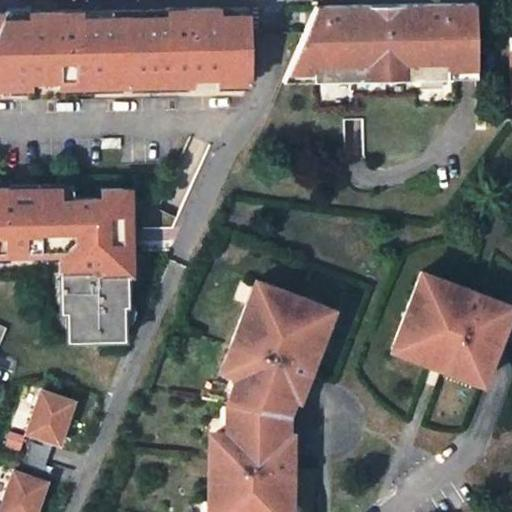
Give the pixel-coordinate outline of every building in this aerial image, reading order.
[(352,70),(416,70),(416,80),(475,78),(475,50),(473,2),(455,3),(455,11),(442,11),(442,3),(404,4),(397,12),(368,13),(360,5),(312,6),(283,72),(309,71),(310,82),(352,81),(352,70)] [(442,11),(455,11),(455,3),(450,3),(442,3),(442,11)] [(257,88),(258,7),(146,10),(137,86),(257,88)] [(0,98),(137,86),(146,10),(3,13),(0,20),(0,98)] [(352,81),(416,80),(416,70),(352,70),(352,81)] [(278,82),(310,82),(309,71),(283,72),(278,82)] [(0,263),(63,261),(66,315),(75,315),(76,337),(130,336),(127,305),(135,306),(135,271),(140,271),(136,186),(104,186),(104,195),(71,195),(72,185),(0,187),(0,263)] [(418,280),(441,288),(444,282),(421,273),(418,280)] [(250,306),(259,281),(252,279),(243,303),(250,306)] [(485,297),(444,282),(441,288),(418,280),(394,342),(418,350),(415,358),(429,363),(438,342),(451,346),(446,362),(474,372),(479,359),(489,363),(508,313),(483,303),(485,297)] [(305,374),(321,332),(314,329),(323,307),(259,281),(250,306),(243,303),(228,346),(234,348),(227,371),(236,375),(243,378),(237,394),(277,415),(278,415),(278,413),(285,394),(280,392),(288,368),(305,374)] [(321,332),(330,310),(323,307),(314,329),(321,332)] [(418,350),(394,342),(391,349),(415,358),(418,350)] [(446,362),(451,346),(438,342),(429,363),(444,368),(446,362)] [(479,359),(474,372),(446,362),(444,368),(445,368),(483,383),(489,363),(479,359)] [(237,394),(243,378),(236,375),(230,390),(226,401),(233,401),(237,394)] [(43,384),(26,431),(64,444),(81,397),(43,384)] [(209,457),(209,500),(216,500),(216,511),(284,511),(284,508),(284,501),(290,501),(290,495),(290,458),(271,457),(270,433),(278,433),(278,426),(278,415),(277,415),(237,394),(233,401),(233,432),(226,432),(218,432),(217,456),(209,457)] [(285,415),(291,396),(286,394),(285,394),(278,413),(285,415)] [(44,467),(52,447),(33,440),(25,460),(44,467)] [(0,511),(41,511),(53,477),(16,465),(0,511)] [(209,500),(208,511),(216,511),(216,500),(209,500)]
